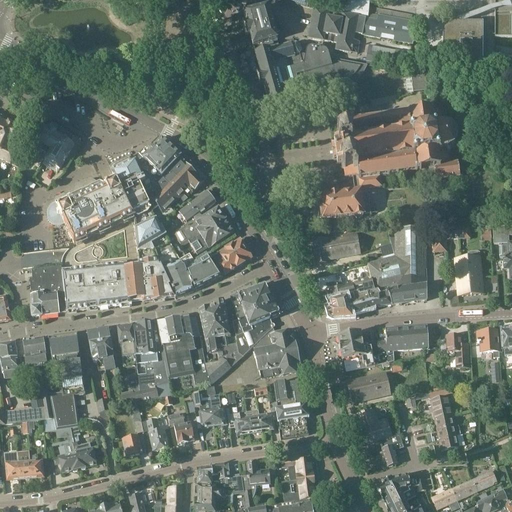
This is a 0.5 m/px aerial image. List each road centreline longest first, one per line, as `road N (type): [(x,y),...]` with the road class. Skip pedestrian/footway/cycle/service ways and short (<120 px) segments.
road 1 (residential): [(0,504),(334,443)]
road 2 (residential): [(271,265),(167,312),(0,336)]
road 3 (secondary): [(311,334),(511,311)]
road 4 (residential): [(262,246),(275,200),(255,171),(254,136),(216,126),(200,107)]
road 5 (secondary): [(151,123),(0,42)]
road 6 (residential): [(151,123),(114,146),(46,102),(0,95)]
road 7 (secondary): [(262,246),(210,164),(183,139)]
